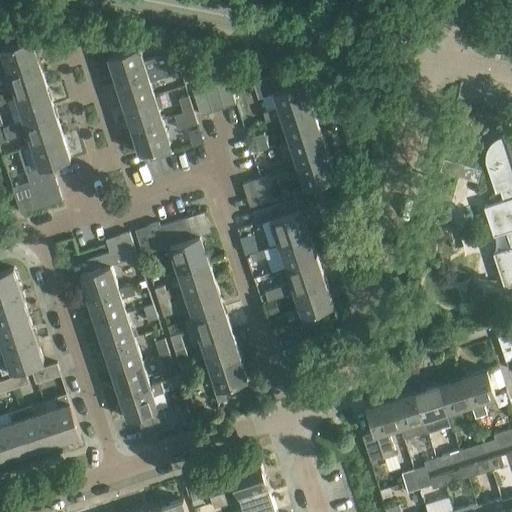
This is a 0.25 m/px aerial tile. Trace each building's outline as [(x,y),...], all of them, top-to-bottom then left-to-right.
[(0,74),(9,71),(40,61),(32,37),(1,47),(6,60),(0,62),(0,74)] [(117,80),(178,61),(173,46),(164,49),(165,53),(144,60),(139,45),(109,55),(117,80)] [(17,95),(47,85),(40,61),(9,71),(17,95)] [(155,94),(150,80),(172,73),(173,77),(182,74),(178,61),(117,80),(125,104),(155,94)] [(289,85),(284,70),(254,80),(259,96),(274,90),(282,115),(312,105),(304,80),(289,85)] [(236,103),(231,87),(229,80),(218,84),(225,107),(236,103)] [(213,110),(225,107),(218,84),(206,88),(213,110)] [(25,119),(55,110),(47,85),(17,95),(25,119)] [(201,114),(213,110),(206,88),(194,91),(201,114)] [(133,129),(163,119),(155,94),(125,104),(133,129)] [(194,109),(192,103),(189,95),(179,97),(184,111),(175,114),(175,115),(194,109)] [(290,139),(320,129),(312,105),(282,115),(290,139)] [(198,122),(196,116),(194,109),(175,115),(179,128),(198,122)] [(19,148),(63,134),(55,110),(25,119),(4,126),(7,138),(19,134),(18,132),(28,129),(33,143),(19,148)] [(171,143),(165,124),(163,119),(133,129),(141,153),(171,143)] [(298,162),(328,152),(320,129),(290,139),(298,162)] [(260,149),(269,146),(264,132),(255,135),(260,149)] [(52,164),(71,158),(63,134),(19,148),(31,184),(56,176),(52,164)] [(511,134),(506,136),(506,135),(497,138),(494,140),(493,141),(491,142),(489,146),(487,149),(486,153),(486,156),(486,160),(487,164),(496,191),(500,190),(503,199),(484,205),(494,235),(507,230),(511,246),(494,252),(506,286),(511,284),(511,134)] [(306,187),(336,177),(328,152),(298,162),(306,187)] [(482,168),(475,166),(444,158),(440,170),(478,181),(482,168)] [(247,194),(271,186),(268,174),(243,182),(247,194)] [(35,197),(60,189),(56,176),(31,184),(34,195),(35,197)] [(275,197),(271,186),(247,194),(251,205),(275,197)] [(38,207),(63,199),(60,189),(35,197),(38,207)] [(34,195),(17,200),(21,212),(38,207),(35,197),(34,195)] [(279,243),(310,233),(302,208),(300,209),(296,197),(253,211),(257,223),(271,218),(279,243)] [(179,268),(209,258),(201,234),(191,237),(185,217),(161,225),(167,246),(171,245),(179,268)] [(167,246),(161,225),(159,221),(148,224),(156,250),(167,246)] [(144,253),(156,250),(148,224),(136,228),(144,253)] [(138,255),(136,249),(130,230),(118,234),(127,259),(138,255)] [(287,267),(318,257),(310,233),(279,243),(287,267)] [(114,263),(127,259),(118,234),(106,238),(108,244),(110,250),(114,263)] [(260,249),(250,253),(253,260),(266,255),(264,248),(260,249)] [(112,264),(114,263),(110,250),(86,259),(90,270),(81,273),(89,298),(120,288),(119,288),(112,264)] [(295,290),(325,280),(318,257),(287,267),(295,290)] [(186,292),(217,282),(209,258),(179,268),(186,292)] [(261,275),(270,272),(265,258),(256,261),(261,275)] [(0,297),(21,290),(14,267),(0,271),(0,297)] [(261,275),(265,289),(275,286),(270,272),(261,275)] [(292,332),(294,331),(317,323),(313,312),(334,305),(325,280),(295,290),(303,315),(288,320),(292,332)] [(194,316),(225,306),(217,282),(186,292),(194,316)] [(136,292),(133,284),(133,283),(119,288),(120,288),(89,298),(97,322),(127,312),(122,296),(136,292)] [(160,301),(169,298),(166,290),(164,284),(155,287),(160,301)] [(0,323),(29,314),(22,291),(21,290),(0,297),(0,323)] [(164,314),(165,314),(173,311),(169,298),(160,301),(164,314)] [(149,319),(158,316),(154,303),(145,306),(149,319)] [(202,340),(232,330),(225,306),(194,316),(202,340)] [(105,346),(135,336),(127,312),(97,322),(105,346)] [(4,347),(37,337),(29,314),(0,323),(0,336),(4,347)] [(210,364),(240,354),(232,330),(202,340),(210,364)] [(511,330),(498,335),(506,359),(511,357),(511,330)] [(176,349),(185,346),(180,332),(171,335),(176,349)] [(113,370),(143,360),(135,336),(105,346),(113,370)] [(0,364),(3,373),(44,360),(37,337),(4,347),(8,359),(0,361),(0,364)] [(161,355),(170,352),(165,337),(156,340),(161,355)] [(176,349),(180,363),(189,360),(185,346),(176,349)] [(165,367),(174,364),(170,352),(161,355),(165,367)] [(218,388),(215,389),(219,401),(243,393),(239,382),(248,379),(240,354),(210,364),(218,388)] [(121,394),(151,383),(143,360),(113,370),(121,394)] [(57,362),(32,370),(36,382),(61,373),(57,362)] [(487,411),(483,399),(496,395),(488,368),(463,376),(472,402),(476,415),(487,411)] [(10,377),(13,387),(29,382),(26,373),(10,377)] [(459,406),(472,402),(463,376),(440,384),(452,423),(463,419),(459,406)] [(0,390),(13,387),(10,377),(0,380),(0,390)] [(164,390),(161,380),(151,383),(121,394),(129,418),(138,415),(142,427),(166,419),(162,406),(159,407),(154,394),(164,390)] [(428,430),(452,423),(440,384),(416,391),(428,429),(428,430)] [(428,429),(416,391),(392,399),(402,429),(404,436),(428,429)] [(59,405),(48,409),(58,441),(81,433),(68,392),(55,396),(59,405)] [(402,429),(392,399),(368,406),(376,431),(363,435),(371,460),(396,452),(390,433),(402,429)] [(32,404),(21,407),(35,449),(58,441),(48,409),(35,413),(32,404)] [(12,421),(1,424),(12,456),(35,449),(21,407),(9,412),(12,421)] [(0,460),(12,456),(1,424),(0,424),(0,460)] [(487,451),(511,442),(511,427),(494,433),(495,437),(484,441),(487,451)] [(463,458),(487,451),(484,441),(460,449),(463,458)] [(440,466),(463,458),(460,449),(437,456),(440,466)] [(489,458),(492,468),(504,464),(501,454),(489,458)] [(240,492),(269,483),(260,456),(222,468),(229,490),(224,492),(228,502),(242,498),(240,492)] [(426,464),(414,468),(416,473),(417,477),(418,480),(430,477),(428,470),(440,466),(437,456),(425,460),(426,464)] [(469,475),(492,468),(489,458),(465,466),(469,475)] [(445,483),(469,475),(465,466),(442,473),(445,483)] [(417,477),(416,473),(414,468),(402,471),(405,481),(417,477)] [(433,487),(445,483),(442,473),(430,477),(418,480),(420,487),(431,483),(433,487)] [(420,487),(418,480),(417,477),(405,481),(408,490),(420,487)] [(246,511),(272,511),(278,510),(269,483),(240,492),(242,498),(246,511)] [(214,507),(228,502),(224,492),(211,496),(214,507)] [(511,511),(511,495),(502,499),(506,511),(511,511)] [(506,511),(502,499),(502,496),(478,504),(480,511),(506,511)] [(158,511),(188,511),(184,498),(157,507),(158,511)] [(477,501),(453,508),(454,511),(480,511),(478,504),(477,501)] [(387,511),(402,511),(399,502),(386,506),(387,511)]
